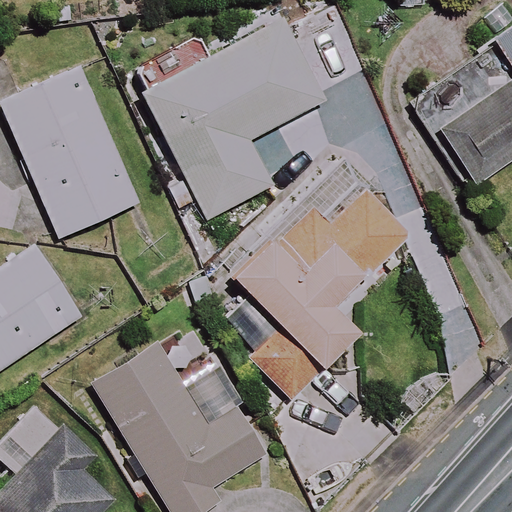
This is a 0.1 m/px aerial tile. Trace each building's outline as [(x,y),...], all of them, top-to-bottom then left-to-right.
[(511,10),(507,15),(476,38),(483,47),(405,105),(467,189),(511,156),(511,10)] [(319,100),(276,21),(138,95),(206,220),(269,186),(244,141),(319,100)] [(134,206),(73,69),(0,101),(0,113),(57,240),(134,206)] [(240,255),(233,248),(216,263),(277,330),(246,358),(284,399),(355,334),(328,305),(397,241),(410,229),(342,155),(293,200),(289,196),(262,220),(269,228),(240,255)] [(0,367),(75,318),(27,247),(0,264),(0,367)] [(168,330),(150,341),(85,381),(102,408),(94,413),(106,431),(113,427),(147,483),(136,490),(149,511),(198,511),(215,502),(207,489),(262,455),(231,406),(206,363),(193,371),(168,330)] [(58,433),(31,408),(0,440),(0,463),(14,478),(0,492),(0,511),(95,511),(111,496),(52,439),(58,433)]
